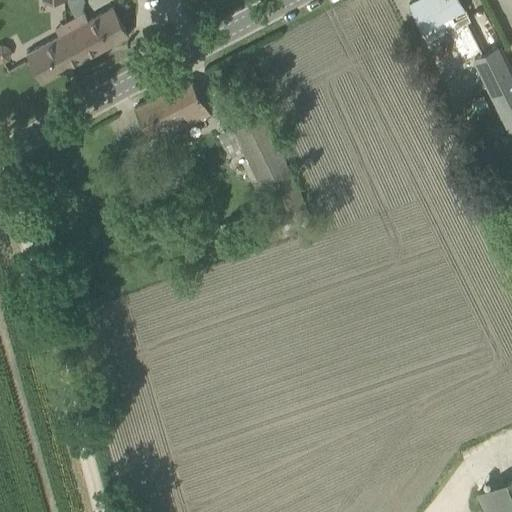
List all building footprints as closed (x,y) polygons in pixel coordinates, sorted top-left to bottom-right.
[(471,21),(465,8),(460,0),(415,0),(409,3),(428,42),(444,34),(445,37),(454,32),(453,30),(471,21)] [(66,22),(86,58),(129,34),(114,7),(80,25),(76,17),(66,22)] [(86,58),(66,22),(61,25),(64,32),(26,53),(42,82),(86,58)] [(499,40),(491,25),(474,33),(482,48),(499,40)] [(472,57),(508,131),(511,129),(511,68),(500,44),(472,57)] [(245,86),(240,69),(224,74),(229,90),(245,86)] [(148,134),(185,115),(190,125),(210,115),(191,79),(134,108),(148,134)] [(266,104),(263,97),(248,103),(252,111),(266,104)] [(262,111),(232,125),(276,218),(279,216),(286,229),(312,217),(262,111)] [(256,209),(220,224),(226,240),(268,223),(266,217),(261,220),(256,209)] [(511,511),(511,475),(477,493),(486,511),(511,511)]
